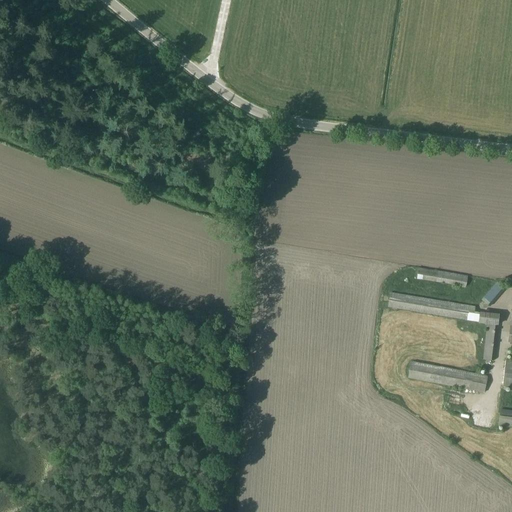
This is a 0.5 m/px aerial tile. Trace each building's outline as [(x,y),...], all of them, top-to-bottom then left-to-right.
[(416,279),(466,287),(467,276),(418,268),(416,279)] [(505,289),(497,282),(481,300),(490,307),(505,289)] [(478,322),(478,323),(487,324),(483,360),(494,361),(497,326),(498,326),(499,314),(479,312),(479,313),(474,312),(475,307),(389,292),(387,308),(478,322)] [(511,361),(506,360),(502,387),(511,388),(511,361)] [(407,378),(484,393),(487,376),(411,362),(407,378)] [(447,396),(456,398),(458,388),(448,387),(447,396)] [(511,411),(500,410),(498,426),(511,427),(511,411)]
